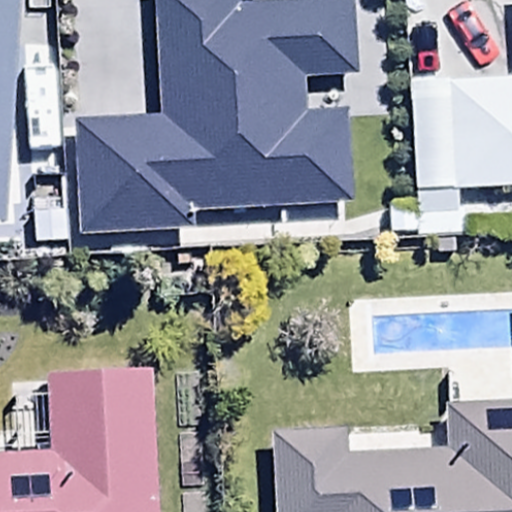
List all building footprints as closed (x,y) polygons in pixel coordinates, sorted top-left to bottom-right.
[(0,0),(0,146),(11,0),(0,0)] [(144,0),(150,122),(68,126),(73,239),(188,233),(187,214),(347,206),(343,119),(297,121),(295,81),(352,78),(348,7),(234,13),(233,0),(144,0)] [(511,83),(441,86),(444,196),(511,193),(511,83)] [(0,511),(152,511),(147,376),(39,380),(42,459),(0,460),(0,511)] [(439,432),(265,437),(266,511),(511,511),(511,406),(438,408),(439,432)]
